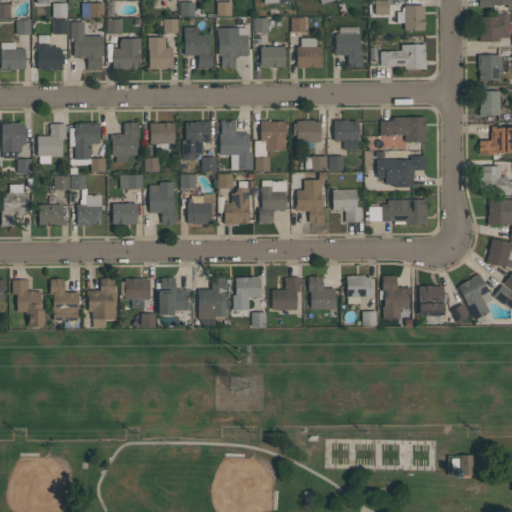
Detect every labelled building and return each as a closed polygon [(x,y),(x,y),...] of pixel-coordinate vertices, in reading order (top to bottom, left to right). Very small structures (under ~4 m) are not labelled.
[(179,16),(179,2),(180,2),(180,0),(189,0),(189,2),(193,2),(193,16),(179,16)] [(387,0),(388,14),(373,14),(373,0),(387,0)] [(511,0),(511,8),(505,8),(505,4),(494,4),(494,7),(477,7),(477,0),(511,0)] [(215,16),(215,1),(230,1),(230,15),(215,16)] [(51,17),(51,3),(66,2),(66,17),(51,17)] [(102,16),(80,16),(80,2),(102,2),(102,16)] [(9,17),(0,17),(0,3),(8,3),(9,17)] [(423,5),(423,30),(403,30),(402,22),(395,22),(395,11),(402,11),(402,5),(423,5)] [(477,16),(495,16),(495,13),(497,13),(497,11),(501,11),(501,13),(508,13),(508,37),(498,37),(498,41),(478,41),(478,28),(477,28),(477,21),(477,16)] [(304,31),(289,31),(289,17),(303,17),(304,31)] [(176,33),(162,33),(162,18),(176,18),(176,33)] [(252,32),(252,18),(267,18),(267,32),(252,32)] [(66,33),(52,33),(52,20),(66,19),(66,33)] [(120,33),(105,33),(105,19),(120,19),(120,33)] [(15,34),(15,20),(29,20),(29,34),(15,34)] [(86,69),(86,57),(78,57),(78,56),(72,56),(72,38),(69,38),(69,21),(82,21),(83,35),(101,35),(101,55),(100,55),(100,69),(86,69)] [(357,26),(358,33),(358,51),(360,51),(360,66),(346,66),(346,55),(332,55),(332,48),(334,48),(333,33),(338,33),(338,26),(357,26)] [(207,34),(208,55),(210,55),(211,67),(197,67),(196,54),(183,55),(183,27),(196,27),(196,34),(207,34)] [(220,67),(220,55),(216,55),(216,27),(246,27),(246,56),(233,56),(234,67),(220,67)] [(36,68),(36,50),(34,50),(34,47),(35,47),(35,43),(37,43),(37,35),(47,35),(47,43),(48,43),(48,46),(57,46),(57,48),(61,48),(61,69),(51,69),(51,68),(48,68),(48,69),(39,69),(39,68),(36,68)] [(171,67),(166,67),(166,69),(145,69),(145,66),(147,66),(147,49),(146,49),(146,37),(164,37),(164,47),(171,47),(171,67)] [(320,66),(305,66),(305,67),(295,67),(295,46),(299,46),(299,37),(315,37),(315,46),(319,46),(320,66)] [(110,67),(110,48),(113,48),(113,47),(115,47),(115,48),(119,48),(118,46),(118,42),(119,40),(119,38),(139,38),(139,50),(136,50),(136,68),(134,68),(129,68),(126,68),(126,69),(121,69),(121,67),(110,67)] [(0,69),(0,42),(14,42),(14,48),(18,48),(24,48),(24,68),(14,69),(1,69),(0,69)] [(399,44),(423,44),(423,58),(423,59),(424,59),(424,68),(403,68),(403,66),(402,66),(402,65),(379,65),(379,58),(378,58),(378,50),(391,50),(399,50),(399,44)] [(258,67),(258,61),(259,46),(283,46),(283,66),(277,66),(277,67),(270,67),(270,66),(266,66),(266,67),(258,67)] [(478,79),(477,71),(478,71),(478,69),(476,69),(476,55),(498,54),(498,56),(500,56),(500,70),(498,70),(498,79),(478,79)] [(498,91),(498,115),(484,115),(484,116),(477,116),(477,108),(478,108),(478,103),(477,103),(477,98),(478,98),(478,91),(498,91)] [(403,141),(403,134),(378,135),(378,120),(391,120),(391,116),(423,116),(424,141),(403,141)] [(251,169),(229,169),(229,154),(218,155),(217,134),(219,134),(219,119),(233,119),(234,132),(247,132),(247,151),(251,151),(251,169)] [(253,140),(259,140),(258,120),(268,120),(268,122),(269,122),(269,121),(280,121),(283,121),(284,149),(265,150),(265,156),(253,156),(253,140)] [(319,121),(319,141),(317,141),(317,142),(314,142),(314,141),(313,141),(313,148),(306,148),(306,141),(295,141),(295,135),(292,135),(292,123),(295,123),(295,121),(298,121),(298,120),(302,120),(305,120),(313,120),(313,121),(319,121)] [(357,121),(357,149),(342,149),(342,141),(332,141),(332,120),(346,120),(346,121),(350,121),(355,120),(355,121),(357,121)] [(208,121),(208,142),(207,142),(207,143),(204,143),(204,142),(201,142),(201,154),(194,154),(194,159),(181,159),(181,140),(184,140),(184,123),(185,123),(185,122),(191,122),(194,122),(194,121),(208,121)] [(16,157),(1,157),(1,151),(0,151),(0,124),(8,124),(8,122),(19,122),(19,123),(24,123),(24,145),(20,145),(20,151),(16,151),(16,157)] [(73,159),(73,123),(74,123),(80,123),(83,123),(83,122),(98,122),(98,143),(89,143),(88,153),(88,158),(89,158),(89,164),(69,164),(69,159),(73,159)] [(126,162),(114,162),(114,156),(112,156),(112,155),(110,155),(110,142),(109,142),(109,135),(115,135),(115,134),(122,134),(122,123),(126,123),(126,122),(133,122),(137,122),(137,138),(135,138),(135,155),(126,155),(126,162)] [(148,143),(148,123),(161,123),(161,122),(168,122),(168,123),(173,123),(173,143),(166,143),(167,151),(154,151),(154,143),(148,143)] [(48,124),(64,124),(64,126),(66,126),(66,131),(64,131),(64,138),(60,138),(60,156),(49,156),(49,163),(37,163),(37,157),(35,157),(35,135),(48,135),(48,133),(49,133),(49,129),(48,129),(48,124)] [(511,153),(494,153),(494,154),(477,154),(477,139),(489,139),(489,126),(496,126),(496,127),(511,127),(511,153)] [(384,184),(384,177),(375,177),(375,159),(395,159),(408,159),(408,155),(424,155),(424,169),(412,169),(412,178),(411,178),(411,187),(392,187),(392,184),(384,184)] [(253,171),(253,156),(265,156),(268,156),(268,170),(253,171)] [(310,170),(310,169),(303,169),(303,156),(310,156),(325,156),(325,170),(310,170)] [(327,170),(327,156),(341,156),(342,170),(327,170)] [(104,157),(104,172),(89,172),(89,164),(89,158),(104,157)] [(158,157),(158,172),(143,172),(143,157),(158,157)] [(214,157),(214,171),(200,171),(200,157),(214,157)] [(30,173),(16,173),(15,159),(30,158),(30,173)] [(478,166),(499,166),(499,167),(501,167),(501,170),(499,170),(499,176),(505,176),(505,179),(509,179),(509,181),(511,181),(511,193),(495,193),(495,190),(477,190),(478,171),(478,166)] [(216,188),(216,174),(231,173),(231,188),(216,188)] [(140,189),(118,189),(118,175),(140,174),(140,189)] [(194,188),(178,188),(178,174),(194,174),(194,188)] [(52,189),(52,175),(67,175),(67,189),(52,189)] [(84,189),(80,189),(69,189),(69,175),(84,175),(84,188),(84,189)] [(307,222),(307,210),(293,210),(293,204),(294,204),(294,190),(302,189),(302,179),(320,179),(320,191),(319,191),(319,206),(321,206),(321,222),(307,222)] [(222,223),(222,203),(229,203),(229,193),(232,193),(235,190),(235,188),(237,188),(237,181),(246,181),(246,180),(252,180),(252,188),(252,196),(250,196),(249,187),(247,187),(247,204),(247,223),(239,223),(239,222),(237,222),(237,223),(222,223)] [(284,181),(284,209),(271,210),(271,222),(257,222),(257,207),(260,207),(259,191),(259,186),(260,186),(260,180),(270,180),(270,181),(284,181)] [(147,185),(157,185),(157,182),(172,181),(172,208),(174,208),(174,223),(160,223),(160,212),(147,212),(147,191),(147,185)] [(7,192),(7,184),(22,183),(22,192),(26,192),(26,205),(28,205),(28,213),(13,213),(13,225),(0,225),(0,210),(1,210),(1,192),(7,192)] [(100,224),(90,224),(90,225),(75,225),(75,204),(77,204),(77,203),(78,203),(78,200),(79,199),(80,199),(80,189),(84,189),(84,188),(85,188),(85,194),(99,194),(100,224)] [(331,210),(331,189),(355,189),(355,207),(359,207),(360,221),(343,221),(343,210),(331,210)] [(213,193),(213,204),(210,204),(210,224),(191,224),(191,222),(185,222),(185,203),(187,203),(187,198),(190,198),(190,195),(201,195),(201,193),(213,193)] [(510,224),(486,223),(486,215),(487,215),(487,214),(486,214),(486,201),(487,201),(487,197),(497,197),(497,199),(511,199),(511,222),(510,222),(510,224)] [(425,224),(392,224),(392,221),(367,221),(367,220),(364,220),(363,209),(367,209),(367,206),(386,206),(386,199),(424,199),(424,200),(424,207),(424,209),(425,209),(425,213),(425,224)] [(135,203),(135,223),(122,223),(122,224),(116,224),(116,223),(111,223),(110,203),(125,203),(125,202),(129,202),(129,203),(135,203)] [(61,204),(61,219),(63,219),(63,225),(55,225),(55,224),(49,224),(47,225),(46,224),(37,224),(37,204),(61,204)] [(510,243),(505,266),(490,263),(490,264),(484,263),(486,255),(487,255),(488,250),(487,250),(488,245),(489,245),(490,238),(510,243)] [(511,271),(511,291),(502,283),(511,271)] [(458,284),(467,279),(469,278),(469,277),(477,273),(484,285),(483,285),(491,299),(483,303),(488,311),(482,314),(485,319),(477,324),(474,318),(473,319),(466,306),(467,305),(456,286),(458,285),(458,284)] [(309,309),(308,292),(307,292),(306,276),(311,276),(311,275),(316,275),(316,276),(321,276),(321,287),(333,287),(334,308),(309,309)] [(369,276),(369,296),(368,296),(368,297),(364,297),(364,296),(358,296),(358,303),(346,303),(346,296),(345,296),(345,276),(348,276),(348,275),(353,275),(363,275),(363,276),(369,276)] [(407,308),(398,308),(398,318),(380,318),(380,306),(382,306),(382,291),(380,291),(380,275),(395,275),(395,289),(402,289),(402,287),(409,287),(409,294),(407,294),(407,308)] [(231,309),(231,294),(233,294),(233,277),(236,277),(237,277),(247,277),(249,277),(249,276),(258,276),(259,297),(256,297),(256,298),(254,298),(254,297),(247,297),(247,309),(231,309)] [(113,278),(113,292),(114,292),(114,306),(113,306),(113,319),(103,319),(103,327),(91,327),(91,319),(90,319),(90,312),(86,312),(86,297),(85,297),(85,290),(93,290),(93,289),(98,289),(98,278),(102,278),(102,277),(109,277),(109,278),(113,278)] [(181,289),(188,289),(188,296),(186,296),(186,303),(189,303),(189,307),(185,307),(185,309),(172,310),(172,315),(157,315),(156,291),(158,291),(158,290),(159,290),(159,277),(163,277),(170,277),(174,277),(174,288),(181,288),(181,289)] [(270,309),(270,289),(283,289),(283,277),(298,277),(298,291),(294,291),(295,309),(280,309),(280,310),(276,310),(276,309),(270,309)] [(63,279),(63,291),(64,291),(64,292),(73,292),(73,291),(76,291),(76,319),(51,319),(51,294),(48,294),(48,279),(52,279),(52,278),(58,278),(58,279),(63,279)] [(148,278),(148,299),(143,299),(143,307),(130,307),(130,299),(124,299),(124,296),(119,296),(119,281),(123,281),(123,278),(128,278),(135,278),(148,278)] [(27,280),(27,282),(27,290),(39,290),(39,310),(42,310),(42,326),(27,326),(27,315),(24,315),(24,311),(15,311),(15,294),(11,294),(11,280),(27,280)] [(491,296),(500,284),(511,292),(511,310),(503,303),(502,304),(491,296)] [(210,288),(210,285),(224,285),(224,301),(227,301),(227,315),(224,315),(224,316),(213,316),(213,326),(201,326),(198,319),(196,319),(196,289),(210,288)] [(424,315),(417,315),(417,286),(421,286),(422,285),(429,285),(429,286),(441,285),(442,306),(443,306),(443,310),(442,311),(442,315),(441,315),(441,323),(424,323),(424,315)] [(468,315),(455,322),(448,310),(461,303),(468,315)] [(375,325),(360,325),(360,311),(375,311),(375,325)] [(250,326),(249,312),(264,312),(264,326),(250,326)] [(139,327),(139,313),(153,313),(153,327),(139,327)] [(447,456),(471,456),(471,478),(462,478),(462,474),(447,474),(447,456)]
